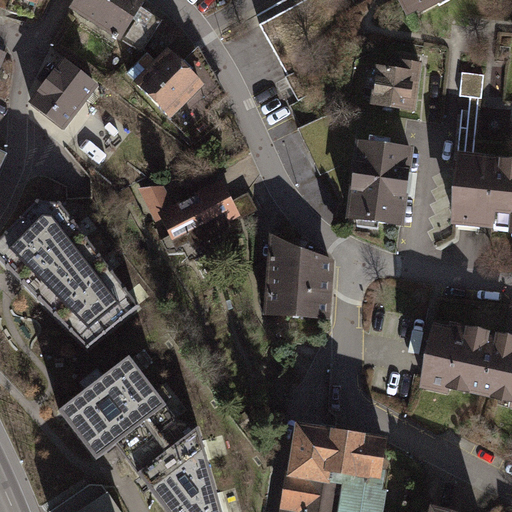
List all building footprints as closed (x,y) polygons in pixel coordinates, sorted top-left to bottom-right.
[(75,0),(70,9),(121,42),(122,40),(142,8),(147,0),(75,0)] [(393,0),(404,19),(414,13),(416,17),(446,0),(393,0)] [(184,34),(142,8),(122,40),(143,54),(150,42),(165,51),(184,34)] [(170,49),(134,83),(197,145),(221,125),(207,110),(225,94),(200,47),(183,62),(170,49)] [(63,59),(29,104),(65,132),(100,87),(63,59)] [(374,66),(368,107),(415,114),(422,64),(390,59),(388,68),(374,66)] [(483,75),(461,73),(459,97),(481,99),(483,75)] [(511,126),(511,122),(511,109),(493,107),(491,124),(511,126)] [(412,150),(353,142),(343,221),(402,228),(412,150)] [(511,159),(455,154),(448,228),(506,234),(505,238),(511,238),(511,159)] [(243,217),(223,181),(174,205),(165,187),(138,189),(156,225),(162,221),(170,237),(162,241),(169,255),(186,254),(183,248),(243,217)] [(60,197),(37,194),(0,233),(0,254),(87,342),(139,299),(60,197)] [(336,261),(271,235),(265,317),(332,321),(336,261)] [(445,330),(430,327),(416,392),(445,398),(447,393),(508,406),(508,411),(511,411),(511,338),(446,325),(445,330)] [(132,360),(63,417),(100,465),(119,450),(166,511),(224,511),(203,434),(181,427),(132,360)] [(287,472),(281,511),(385,511),(389,493),(385,493),(390,462),(389,462),(392,439),(298,425),(290,473),(287,472)]
